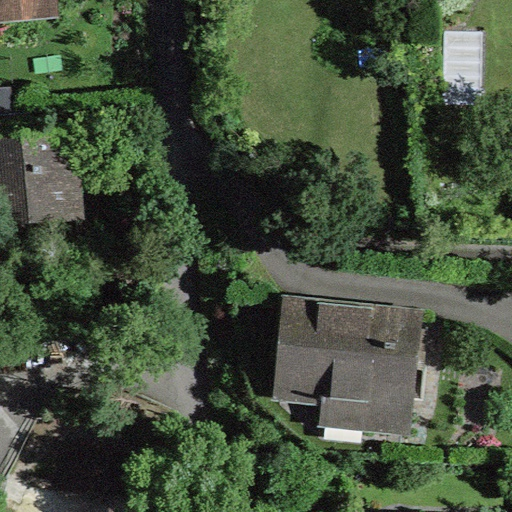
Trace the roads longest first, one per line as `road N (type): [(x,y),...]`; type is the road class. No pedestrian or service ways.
road 1 (residential): [(179,230),(511,249)]
road 2 (residential): [(179,230),(187,391),(248,511)]
road 3 (residential): [(163,0),(179,230)]
